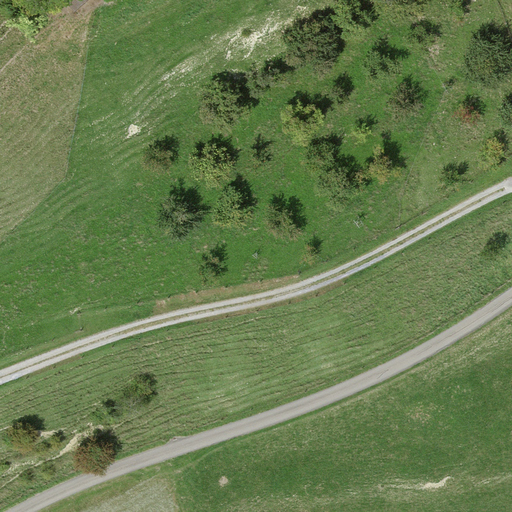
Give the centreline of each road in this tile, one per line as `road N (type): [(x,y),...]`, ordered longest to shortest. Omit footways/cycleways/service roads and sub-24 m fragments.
road 1 (track): [(511,184),(287,296),(129,332),(0,380)]
road 2 (residential): [(511,301),(309,407),(21,511)]
